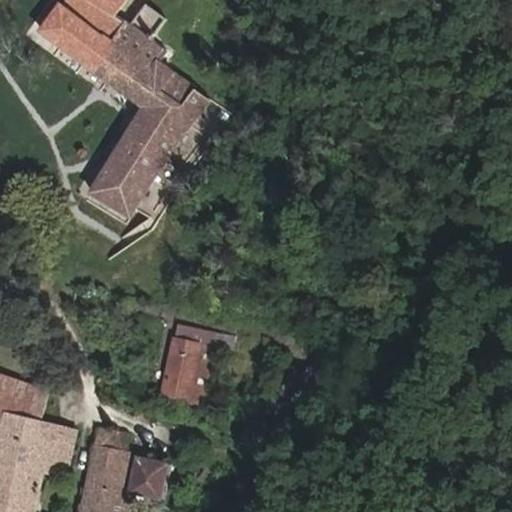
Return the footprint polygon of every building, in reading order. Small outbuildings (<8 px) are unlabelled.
[(109,19),(82,0),(66,0),(57,12),(38,0),(31,0),(19,19),(148,109),(92,194),(127,218),(207,102),(167,73),(171,66),(163,59),(165,56),(153,47),(164,26),(143,9),(127,31),(109,19)] [(82,0),(109,19),(123,0),(82,0)] [(155,394),(180,397),(186,342),(161,339),(155,394)] [(276,382),(294,386),(300,357),(283,353),(276,382)] [(0,508),(12,511),(33,511),(45,471),(54,439),(34,433),(40,416),(47,391),(0,377),(0,508)] [(54,439),(45,471),(64,478),(78,430),(40,416),(34,433),(54,439)] [(84,511),(114,511),(123,456),(137,458),(141,439),(128,438),(129,432),(99,429),(84,511)] [(175,444),(141,439),(137,458),(135,472),(169,478),(175,444)] [(123,456),(114,511),(127,511),(135,472),(137,458),(123,456)]
